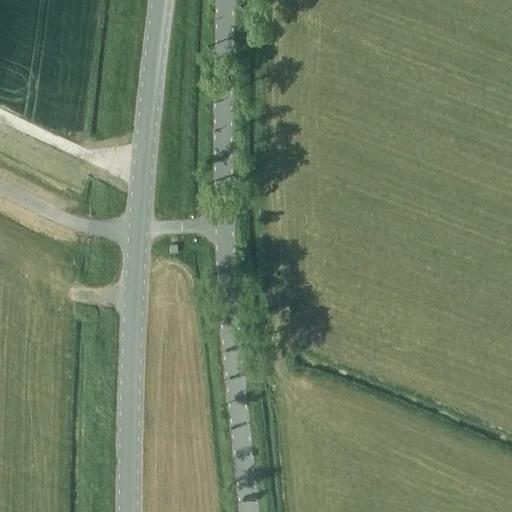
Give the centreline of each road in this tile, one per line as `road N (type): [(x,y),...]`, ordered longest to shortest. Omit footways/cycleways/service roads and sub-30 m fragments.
road 1 (unclassified): [(246,511),(222,224)]
road 2 (tertiary): [(129,511),(135,231)]
road 3 (tertiary): [(135,231),(160,0)]
road 4 (unclassified): [(222,224),(225,0)]
road 5 (unclassified): [(0,186),(87,227),(135,231)]
